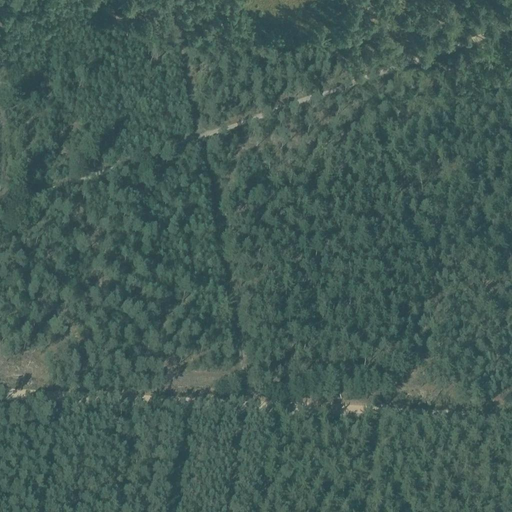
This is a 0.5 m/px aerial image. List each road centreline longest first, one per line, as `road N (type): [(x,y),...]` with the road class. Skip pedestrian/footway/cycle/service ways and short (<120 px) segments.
road 1 (track): [(511,25),(0,208)]
road 2 (track): [(511,410),(0,388)]
road 3 (track): [(244,405),(174,0)]
